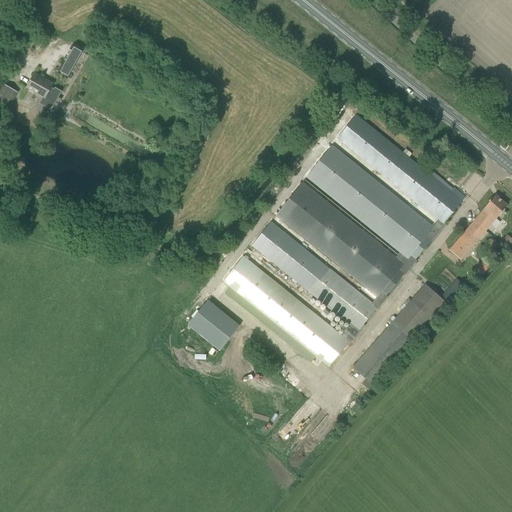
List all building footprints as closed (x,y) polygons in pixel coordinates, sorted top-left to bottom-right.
[(68,77),(82,52),(71,46),(57,70),(68,77)] [(35,74),(27,88),(43,97),(39,104),(51,111),(59,97),(57,96),(59,92),(54,90),(51,88),(53,84),(35,74)] [(3,85),(0,89),(0,101),(9,107),(17,93),(3,85)] [(242,257),(223,282),(230,288),(225,294),(304,358),(311,363),(316,357),(329,368),(349,343),(351,344),(360,332),(359,331),(377,309),(378,310),(388,297),(387,296),(404,274),(406,276),(418,261),(416,260),(431,241),(433,242),(446,225),(445,223),(463,201),(356,117),(338,139),(438,221),(434,225),(432,227),(332,146),(307,177),(400,253),(396,257),(303,182),(276,216),(377,297),(372,303),(272,222),(252,247),(352,326),(343,337),(242,257)] [(507,206),(495,196),(485,208),(450,251),(462,261),(497,218),(501,214),(507,206)] [(503,238),(499,243),(504,249),(509,244),(503,238)] [(475,273),(484,278),(490,266),(481,262),(475,273)] [(456,279),(440,297),(446,303),(449,305),(465,286),(456,279)] [(426,285),(353,368),(366,379),(362,384),(372,393),(376,388),(373,386),(446,303),(440,297),(426,285)] [(188,325),(219,351),(240,326),(208,300),(188,325)] [(511,502),(503,511),(511,511),(511,437),(502,449),(489,438),(456,478),(486,503),(511,472),(511,502)]
